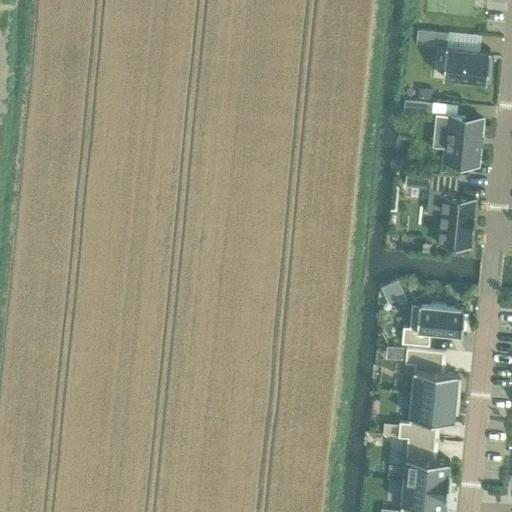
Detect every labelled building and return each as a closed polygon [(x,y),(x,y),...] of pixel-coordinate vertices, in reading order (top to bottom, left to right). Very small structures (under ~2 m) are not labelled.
[(447,45),(445,45),(442,77),(444,78),(444,76),(456,77),(456,82),(473,83),(473,79),(485,80),(485,82),(486,82),(490,49),(488,49),(488,51),(447,47),(447,45)] [(404,100),(403,111),(431,114),(432,102),(404,100)] [(483,118),(447,114),(443,160),(470,163),(478,164),(480,146),(482,147),(483,136),(481,136),(483,118)] [(408,169),(406,184),(429,187),(430,171),(408,169)] [(459,174),(431,171),(429,187),(444,188),(443,194),(442,194),(438,244),(470,247),(472,229),(473,229),(475,215),(473,215),(475,197),(455,195),(456,189),(457,189),(459,174)] [(398,280),(382,287),(389,302),(405,295),(402,290),(398,280)] [(403,325),(401,342),(429,345),(430,330),(437,330),(442,331),(461,333),(460,334),(462,334),(463,328),(465,328),(467,313),(464,312),(465,307),(463,306),(463,308),(445,306),(445,303),(431,302),(430,305),(420,304),(420,302),(419,302),(419,303),(411,303),(409,326),(403,325)] [(405,359),(405,362),(414,363),(412,392),(459,396),(460,379),(457,379),(458,372),(444,371),(441,371),(443,353),(443,350),(406,347),(405,359)] [(399,421),(398,435),(435,438),(435,436),(437,419),(440,419),(453,420),(454,413),(457,414),(459,396),(412,392),(409,421),(399,421)] [(398,435),(407,436),(405,455),(403,479),(449,484),(450,470),(449,470),(450,459),(436,458),(433,458),(435,440),(435,438),(398,435)] [(403,479),(400,511),(427,511),(428,506),(432,506),(445,507),(446,497),(447,497),(449,484),(403,479)]
